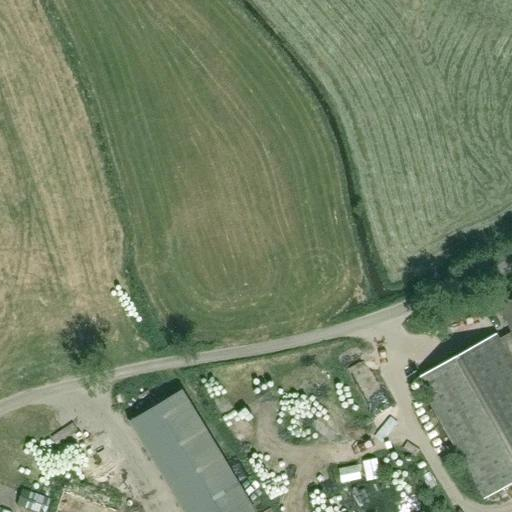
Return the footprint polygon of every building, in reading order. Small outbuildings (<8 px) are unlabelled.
[(495,334),(416,378),(484,499),(511,483),(511,298),(500,304),(511,332),(498,339),(495,334)] [(255,511),(181,388),(127,421),(180,511),(255,511)] [(380,475),(376,459),(363,461),(367,478),(380,475)] [(339,469),(342,481),(360,477),(357,465),(339,469)] [(103,477),(92,486),(109,508),(121,499),(103,477)] [(393,487),(397,498),(409,494),(405,482),(393,487)] [(36,511),(44,511),(49,499),(29,492),(24,508),(36,511)]
